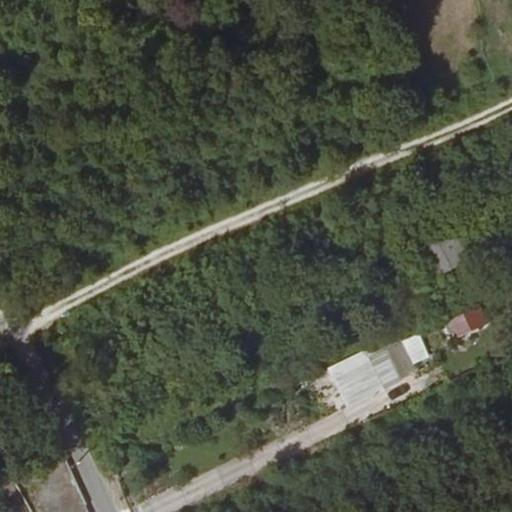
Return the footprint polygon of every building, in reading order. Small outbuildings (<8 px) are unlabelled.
[(422,247),(440,277),(473,258),(456,228),(422,247)] [(452,320),(460,337),(481,328),(474,310),(452,320)] [(420,334),(401,342),(411,365),(431,357),(420,334)] [(347,408),(403,382),(384,342),(328,368),(347,408)] [(337,389),(328,371),(293,388),(297,397),(312,426),(336,414),(326,394),(337,389)]
